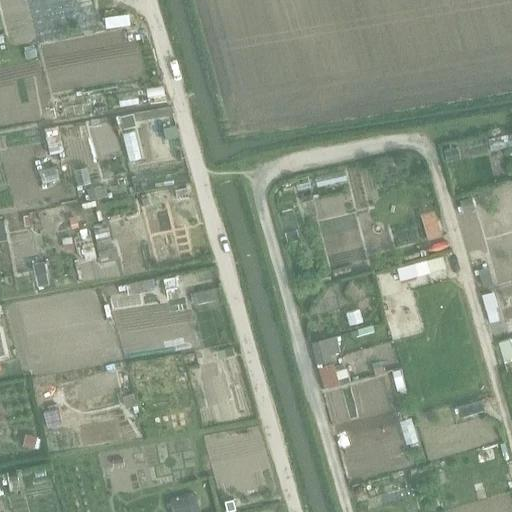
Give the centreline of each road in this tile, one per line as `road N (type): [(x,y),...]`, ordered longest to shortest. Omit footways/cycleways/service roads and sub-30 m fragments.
road 1 (track): [(148,0),(296,511)]
road 2 (track): [(349,511),(260,189),(279,167),(404,140),(432,154)]
road 3 (track): [(511,437),(432,154)]
